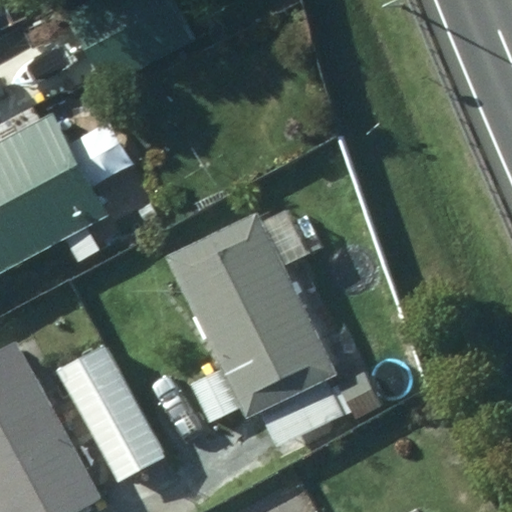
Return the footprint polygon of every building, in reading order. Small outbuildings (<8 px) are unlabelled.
[(163,0),(88,0),(60,16),(102,90),(187,41),(163,0)] [(45,113),(0,137),(0,269),(101,215),(45,113)] [(276,264),(297,254),(277,208),(246,222),(243,214),(154,254),(192,340),(197,338),(213,373),(188,384),(204,421),(234,407),(239,419),(254,412),(269,446),(339,416),(322,379),(327,377),(276,264)] [(0,342),(0,511),(65,511),(92,498),(9,338),(0,342)] [(47,370),(106,482),(158,455),(99,343),(47,370)] [(360,371),(334,384),(352,418),(377,406),(360,371)]
